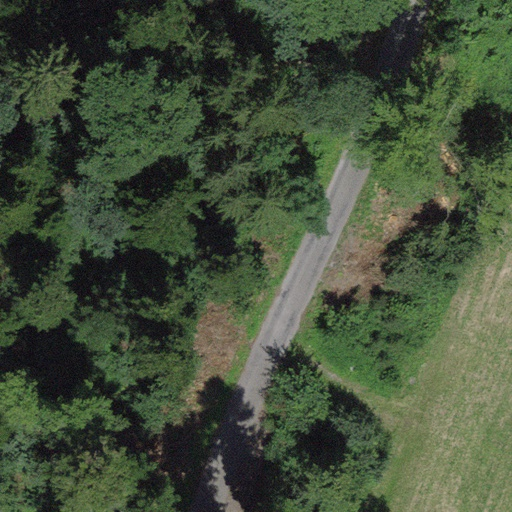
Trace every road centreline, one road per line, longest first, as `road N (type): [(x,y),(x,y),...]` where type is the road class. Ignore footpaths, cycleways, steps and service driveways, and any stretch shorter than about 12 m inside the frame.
road 1 (unclassified): [(412,0),(354,171),(290,304),(210,511)]
road 2 (track): [(195,0),(107,77),(0,122)]
